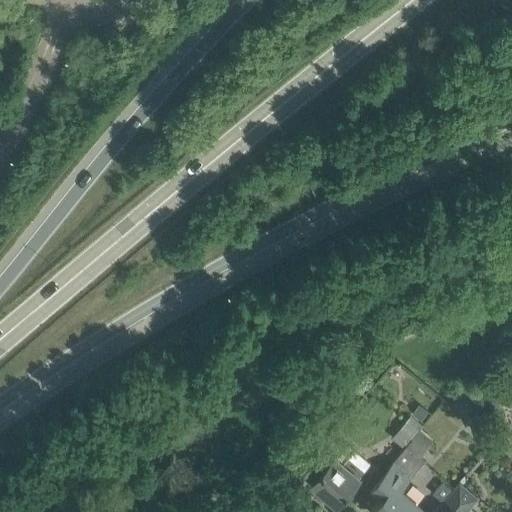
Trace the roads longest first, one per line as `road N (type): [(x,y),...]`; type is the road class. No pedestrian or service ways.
road 1 (secondary): [(0,407),(279,236),(511,122)]
road 2 (secondary): [(408,0),(0,343)]
road 3 (secondary): [(254,0),(0,287)]
